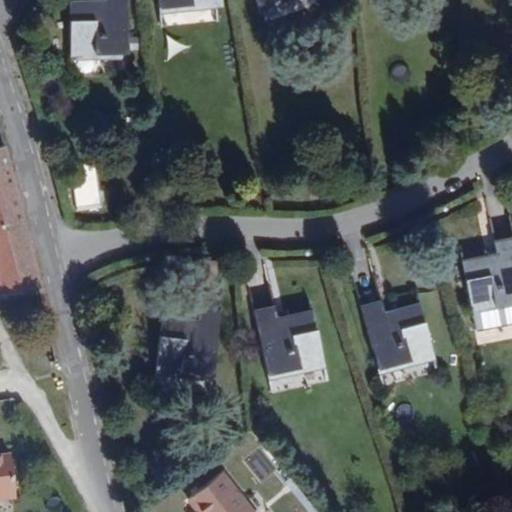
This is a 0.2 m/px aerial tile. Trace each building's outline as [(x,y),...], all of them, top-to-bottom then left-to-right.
[(70,2),(71,53),(128,51),(127,0),(105,0),(105,1),(70,2)] [(3,143),(0,144),(0,291),(1,295),(36,288),(41,287),(3,143)] [(462,261),(471,310),(511,302),(511,239),(495,243),(497,254),(462,261)] [(360,308),(377,368),(432,352),(419,303),(385,312),(381,302),(360,308)] [(253,312),(267,373),(323,360),(312,311),(278,318),(275,308),(253,312)] [(163,317),(157,367),(213,373),(220,312),(199,309),(197,321),(163,317)] [(0,500),(14,499),(8,455),(0,456),(0,500)] [(253,511),(222,471),(190,496),(202,511),(253,511)]
